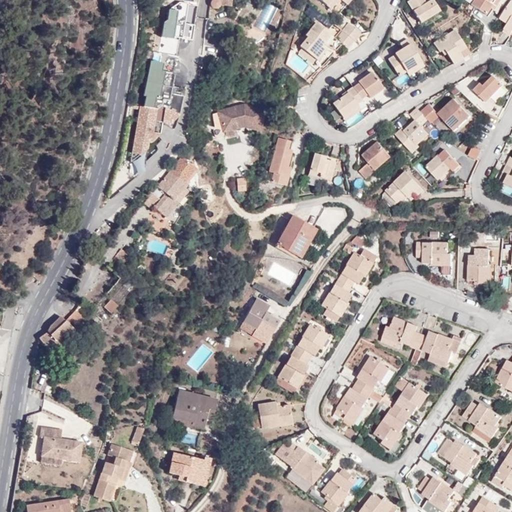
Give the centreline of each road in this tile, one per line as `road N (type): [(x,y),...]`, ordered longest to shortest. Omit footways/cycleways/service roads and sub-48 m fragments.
road 1 (residential): [(511,329),(433,294),(390,287),(314,395),(317,427),(387,472),(406,463),(491,339)]
road 2 (residential): [(196,511),(212,492),(251,383),(320,261),(354,223),(358,206),(344,197),(302,202)]
road 3 (residential): [(511,58),(474,63),(354,135),(325,134),(311,104),(324,79),(371,45),(391,0)]
road 4 (tertiary): [(51,284),(107,182),(124,85),(122,0)]
road 5 (tertiary): [(0,490),(25,336),(51,284)]
road 6 (residential): [(511,213),(489,205),(480,190),(480,171),(511,117)]
